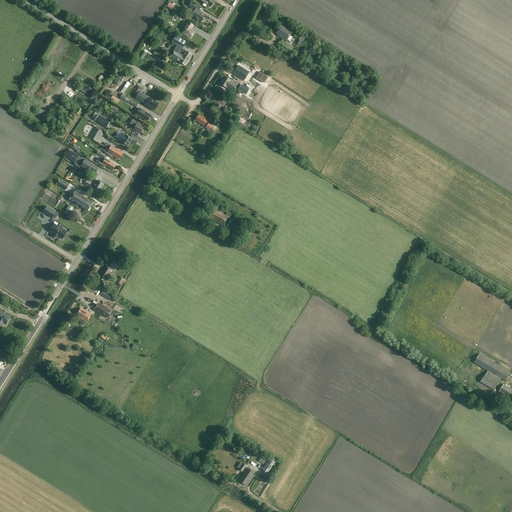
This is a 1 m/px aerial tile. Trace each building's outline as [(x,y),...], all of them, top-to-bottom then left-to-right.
[(200,23),(205,16),(196,10),(197,7),(191,3),(188,7),(194,11),(190,17),(200,23)] [(190,39),(194,32),(191,30),(193,26),(187,22),(183,29),(184,30),(182,34),(190,39)] [(287,40),(290,42),(293,37),(290,35),(293,31),(288,28),(288,29),(284,26),(284,27),(281,25),(276,33),(278,34),(277,35),(286,41),(287,40)] [(185,65),(191,54),(182,49),(186,42),(176,36),(172,43),(177,46),(169,58),(175,61),(176,60),(185,65)] [(294,56),(297,52),(280,42),(278,45),(294,56)] [(238,66),(233,74),(244,80),(249,73),(238,66)] [(232,92),(237,85),(224,76),(220,84),(232,92)] [(139,92),(134,100),(138,103),(140,101),(145,104),(145,105),(154,111),(158,104),(152,99),(152,100),(149,98),(139,92)] [(122,94),(120,98),(136,108),(138,105),(131,100),(122,94)] [(113,96),(110,100),(118,105),(120,101),(113,96)] [(135,115),(139,117),(147,122),(151,116),(142,110),(141,111),(138,109),(135,115)] [(195,121),(213,133),(216,128),(207,122),(208,121),(199,115),(195,121)] [(103,117),(102,117),(101,116),(97,122),(108,128),(111,123),(103,117)] [(137,123),(135,122),(136,121),(132,119),(129,124),(134,127),(133,130),(140,134),(143,128),(139,126),(140,124),(137,122),(137,123)] [(94,132),(91,138),(96,141),(99,135),(94,132)] [(129,142),(131,139),(126,136),(125,136),(122,134),(118,140),(122,142),(122,143),(127,146),(128,145),(129,145),(130,143),(129,142)] [(119,159),(123,153),(106,143),(104,147),(109,150),(106,153),(112,157),(113,155),(119,159)] [(70,151),(66,157),(75,163),(74,165),(79,168),(80,167),(80,166),(94,174),(96,171),(97,170),(98,168),(71,152),(70,151)] [(104,159),(106,156),(99,151),(96,155),(104,159)] [(115,165),(105,159),(103,161),(100,159),(98,163),(105,167),(106,166),(112,170),(115,165)] [(94,185),(85,179),(84,181),(81,179),(79,182),(89,188),(98,193),(103,185),(96,181),(94,185)] [(66,190),(69,185),(60,180),(57,185),(66,190)] [(72,196),(90,207),(93,203),(84,197),(84,195),(75,190),(72,196)] [(88,212),(90,207),(72,196),(68,202),(78,207),(78,206),(88,212)] [(56,212),(47,206),(43,212),(52,218),(56,212)] [(69,216),(74,208),(69,206),(65,213),(69,216)] [(224,227),(229,217),(213,208),(208,217),(224,227)] [(63,227),(63,226),(61,225),(60,225),(59,227),(58,226),(55,224),(54,225),(50,230),(51,231),(50,232),(54,234),(52,236),(57,238),(58,237),(62,239),(62,238),(63,238),(66,233),(66,232),(66,231),(63,229),(62,228),(63,227)] [(106,280),(113,269),(107,265),(98,281),(103,284),(104,283),(106,280)] [(87,322),(91,315),(81,308),(76,316),(87,322)] [(6,324),(10,317),(0,310),(0,325),(1,327),(3,323),(6,324)] [(103,317),(103,316),(101,315),(99,319),(101,321),(107,324),(109,320),(106,318),(104,317),(103,317)] [(99,319),(95,317),(94,316),(92,319),(96,322),(97,323),(99,324),(100,324),(101,321),(99,319)] [(505,381),(511,372),(480,354),(475,363),(488,371),(481,383),(494,391),(501,379),(505,381)] [(511,399),(511,389),(504,384),(499,391),(511,399)] [(268,473),(276,460),(271,457),(262,470),(268,473)] [(245,485),(254,473),(247,469),(239,481),(245,485)]
